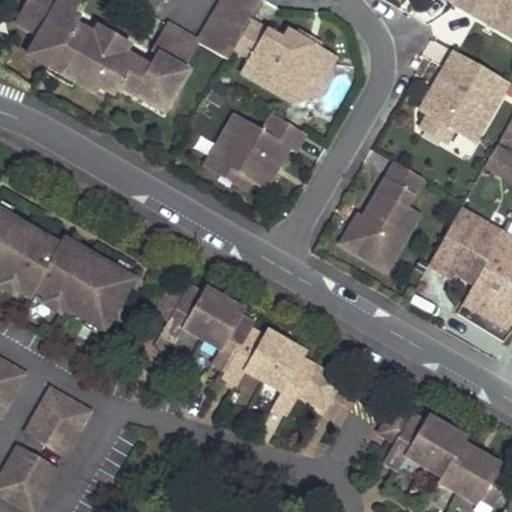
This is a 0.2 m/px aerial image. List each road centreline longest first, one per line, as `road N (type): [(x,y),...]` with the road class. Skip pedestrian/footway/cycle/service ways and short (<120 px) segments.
road 1 (residential): [(271,251),(0,108)]
road 2 (residential): [(271,251),(370,83),(370,28),(349,0)]
road 3 (residential): [(511,401),(271,251)]
